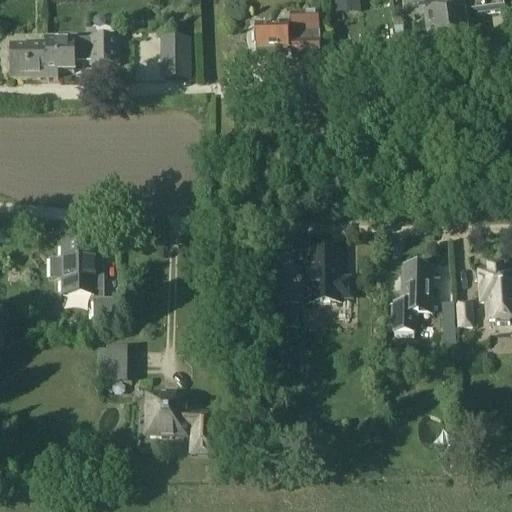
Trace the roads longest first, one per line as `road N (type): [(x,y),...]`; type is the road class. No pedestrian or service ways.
road 1 (residential): [(511,228),(311,228),(0,211)]
road 2 (residential): [(0,90),(204,91)]
